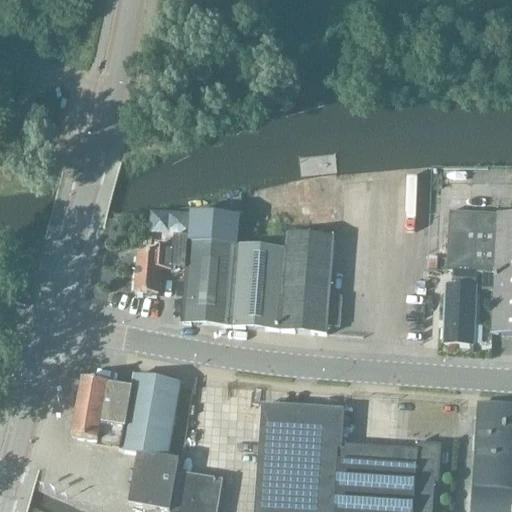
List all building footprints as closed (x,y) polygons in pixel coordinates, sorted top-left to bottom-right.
[(419,211),(431,211),(432,178),(393,176),(391,228),(419,229),(419,211)] [(330,203),(330,194),(306,193),(306,202),(330,203)] [(496,275),(499,216),(451,214),(448,273),(454,273),(477,274),(496,275)] [(511,216),(499,216),(496,275),(494,336),(511,336),(511,216)] [(188,273),(184,326),(232,329),(328,337),(335,241),(288,237),(287,253),(238,249),(241,221),(192,217),(190,238),(190,240),(190,246),(188,273)] [(174,253),(173,271),(188,273),(190,246),(190,240),(175,240),(174,253)] [(138,256),(135,296),(159,298),(161,272),(173,273),(173,271),(174,253),(151,251),(150,257),(138,256)] [(445,345),(474,346),(477,274),(454,273),(453,286),(447,286),(445,345)] [(173,511),(181,466),(170,464),(183,389),(135,381),(133,394),(109,390),(109,388),(83,383),(73,441),(123,449),(122,456),(140,459),(131,511),(137,511),(173,511)] [(472,511),(511,511),(511,409),(480,407),(472,511)] [(344,414),(263,409),(256,511),(337,511),(342,449),(344,414)] [(337,511),(434,511),(436,483),(440,483),(442,448),(418,447),(418,454),(342,449),(337,511)] [(219,511),(224,485),(182,478),(176,511),(219,511)]
